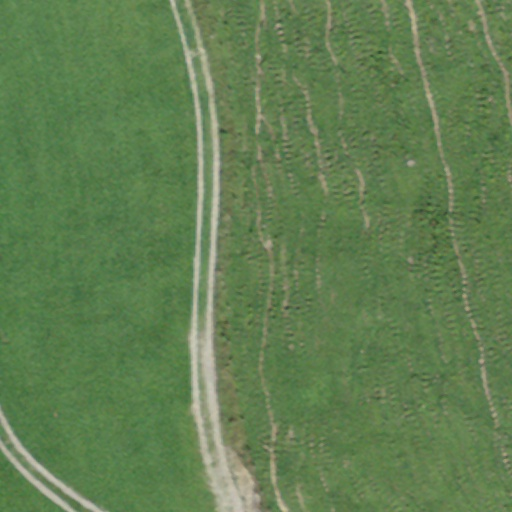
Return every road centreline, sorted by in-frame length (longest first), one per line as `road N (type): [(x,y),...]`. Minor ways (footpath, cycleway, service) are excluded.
road 1 (track): [(235,511),(206,419),(200,47),(181,0)]
road 2 (track): [(0,416),(34,478),(79,511)]
